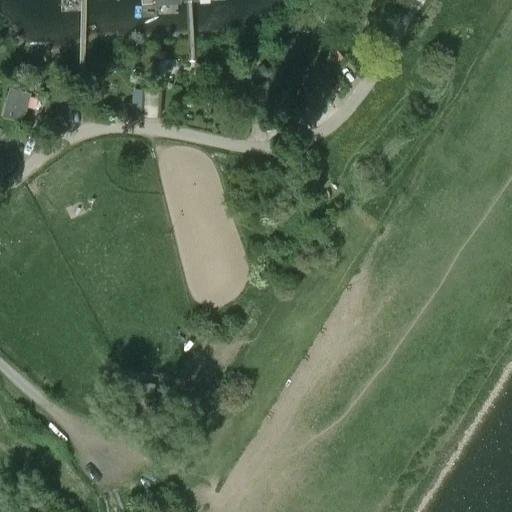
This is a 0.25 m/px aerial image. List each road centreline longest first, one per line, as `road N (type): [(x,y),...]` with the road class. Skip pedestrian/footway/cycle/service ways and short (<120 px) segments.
road 1 (unclassified): [(0,196),(55,144),(91,129),(293,147),(345,113),(420,0)]
road 2 (unclassified): [(0,366),(116,466)]
